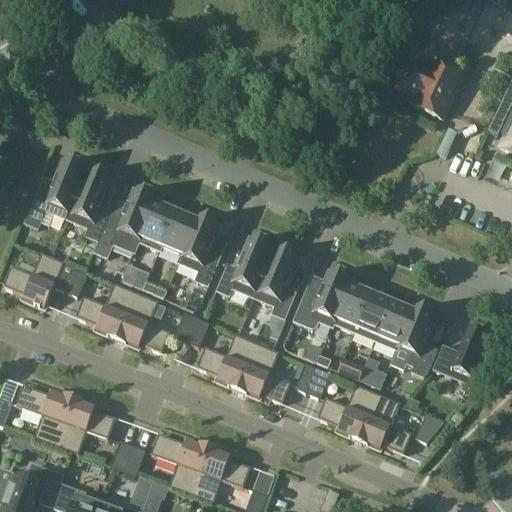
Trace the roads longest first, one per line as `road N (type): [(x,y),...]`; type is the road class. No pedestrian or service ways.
road 1 (residential): [(511,291),(21,73)]
road 2 (residential): [(454,511),(0,328)]
